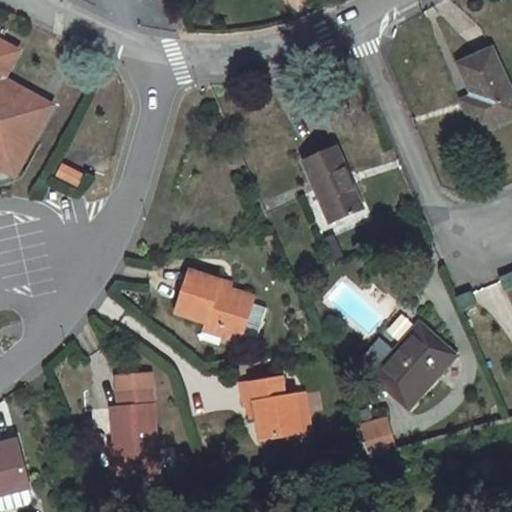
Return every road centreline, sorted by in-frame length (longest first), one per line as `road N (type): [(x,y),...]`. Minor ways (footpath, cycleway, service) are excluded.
road 1 (residential): [(0,374),(32,350),(101,260),(164,72)]
road 2 (residential): [(352,27),(438,223),(469,242),(511,224)]
road 3 (unknown): [(469,242),(449,284),(466,337),(463,366),(447,388),(390,423)]
road 4 (residential): [(164,72),(175,61),(276,54),(352,27)]
road 5 (unclassified): [(164,72),(37,0)]
